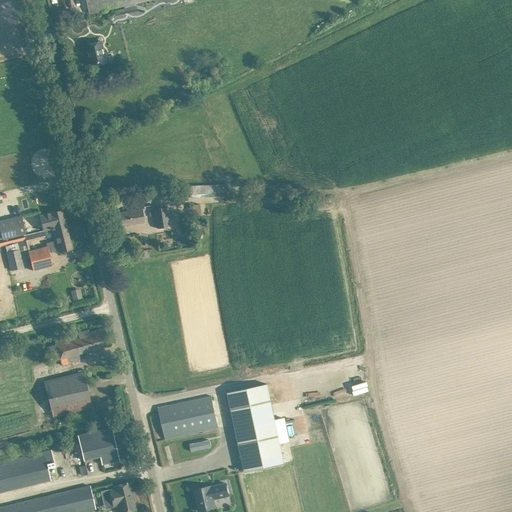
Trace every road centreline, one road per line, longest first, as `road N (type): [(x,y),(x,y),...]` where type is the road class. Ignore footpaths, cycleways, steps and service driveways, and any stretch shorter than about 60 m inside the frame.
road 1 (unclassified): [(112,307),(32,0)]
road 2 (unclassified): [(162,511),(112,307)]
